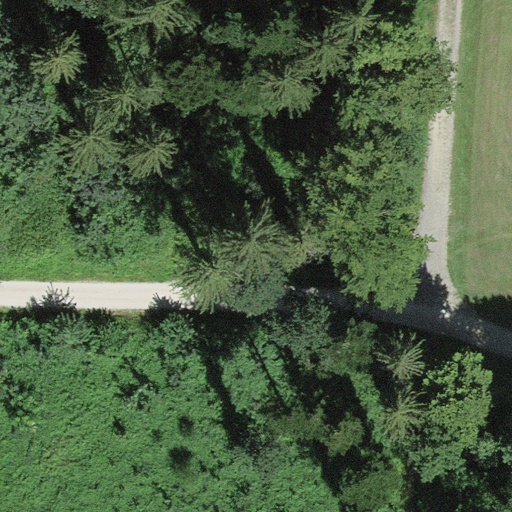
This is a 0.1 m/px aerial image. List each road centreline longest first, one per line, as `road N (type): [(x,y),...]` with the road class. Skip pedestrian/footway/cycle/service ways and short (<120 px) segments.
road 1 (track): [(511,342),(428,310),(345,293),(0,288)]
road 2 (track): [(451,0),(428,310)]
